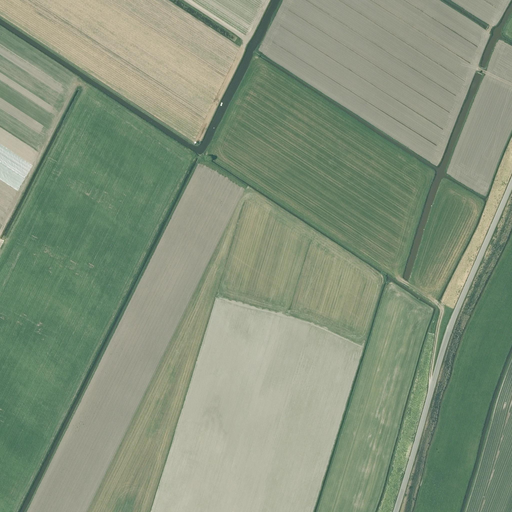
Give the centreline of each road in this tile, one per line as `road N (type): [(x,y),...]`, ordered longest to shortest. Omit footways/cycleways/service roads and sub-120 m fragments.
road 1 (unclassified): [(394,511),(454,315),(511,183)]
road 2 (track): [(76,84),(0,234)]
road 3 (track): [(399,279),(440,306),(431,390)]
